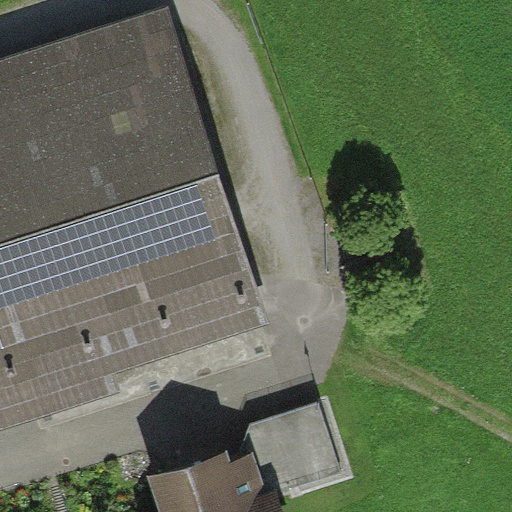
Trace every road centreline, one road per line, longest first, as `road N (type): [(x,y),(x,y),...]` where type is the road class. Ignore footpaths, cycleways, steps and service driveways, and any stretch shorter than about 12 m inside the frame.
road 1 (track): [(176,0),(238,57),(324,342),(0,473)]
road 2 (track): [(324,342),(511,425)]
road 3 (track): [(0,43),(141,0)]
